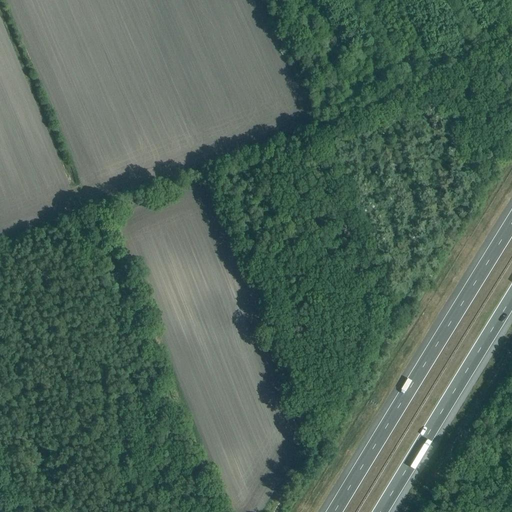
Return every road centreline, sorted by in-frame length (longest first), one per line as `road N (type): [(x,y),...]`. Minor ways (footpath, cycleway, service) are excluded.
road 1 (motorway): [(511,221),(335,511)]
road 2 (motorway): [(381,511),(511,297)]
